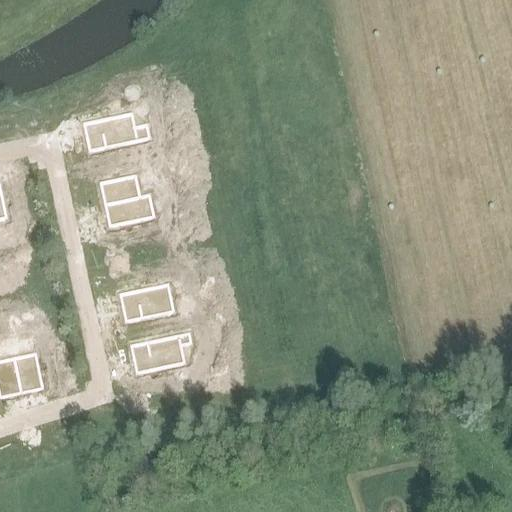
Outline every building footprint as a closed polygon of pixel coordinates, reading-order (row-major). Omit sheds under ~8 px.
[(172,124),(194,119),(186,84),(165,89),(172,124)] [(131,114),(83,124),(89,152),(149,139),(146,125),(134,128),(131,114)] [(167,154),(143,159),(146,171),(169,166),(167,154)] [(135,176),(99,184),(104,206),(139,198),(139,197),(135,176)] [(139,198),(104,206),(109,228),(154,218),(149,195),(139,197),(139,198)] [(180,215),(156,220),(159,232),(182,227),(180,215)] [(7,274),(0,275),(0,283),(9,281),(7,274)] [(167,285),(119,295),(125,323),(173,313),(167,285)] [(208,303),(184,308),(187,320),(210,315),(208,303)] [(30,309),(37,344),(50,342),(42,306),(30,309)] [(222,317),(198,322),(201,334),(224,329),(222,317)] [(189,334),(130,347),(136,374),(184,364),(180,347),(191,344),(189,334)] [(35,354),(13,359),(20,394),(42,390),(35,354)] [(13,359),(0,361),(0,398),(20,394),(13,359)]
